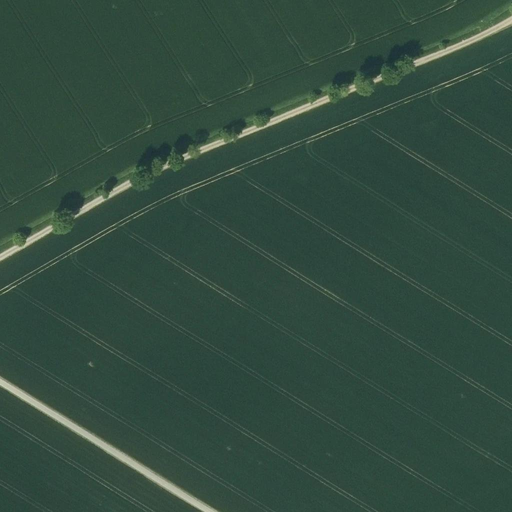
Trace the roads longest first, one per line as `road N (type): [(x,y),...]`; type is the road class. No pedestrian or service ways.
road 1 (track): [(511,18),(157,168),(0,256)]
road 2 (track): [(0,381),(209,511)]
